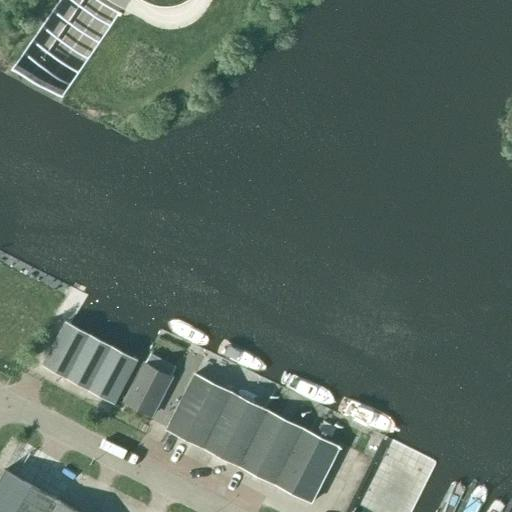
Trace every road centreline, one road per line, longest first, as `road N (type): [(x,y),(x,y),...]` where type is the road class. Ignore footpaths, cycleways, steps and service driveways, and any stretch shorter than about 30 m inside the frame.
road 1 (unclassified): [(220,511),(9,402)]
road 2 (primary): [(0,152),(105,0)]
